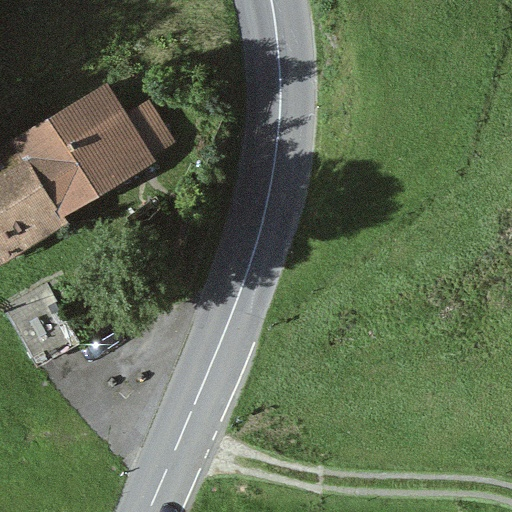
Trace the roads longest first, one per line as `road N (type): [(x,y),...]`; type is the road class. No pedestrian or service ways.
road 1 (tertiary): [(150,511),(259,234),(277,153),(283,71),(270,0)]
road 2 (track): [(181,441),(311,489),(492,491),(511,499)]
